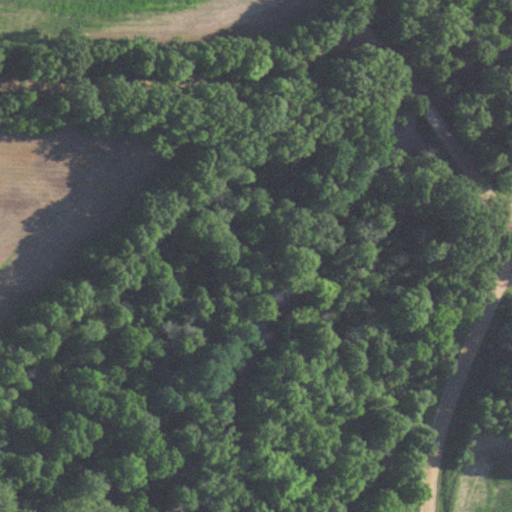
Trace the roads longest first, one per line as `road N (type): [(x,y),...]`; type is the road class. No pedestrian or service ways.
road 1 (residential): [(511,233),(379,49),(363,39),(322,42),(249,79),(0,81)]
road 2 (residential): [(511,242),(437,421),(426,511)]
